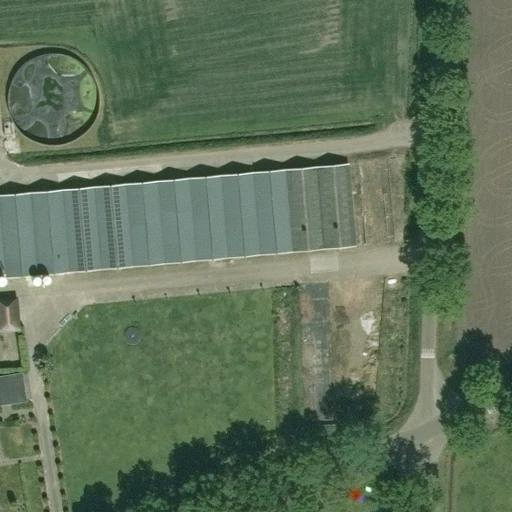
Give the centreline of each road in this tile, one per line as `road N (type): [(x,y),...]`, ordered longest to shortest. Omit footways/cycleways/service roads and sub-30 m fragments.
road 1 (unclassified): [(427,429),(442,0)]
road 2 (unclassified): [(231,511),(427,429)]
